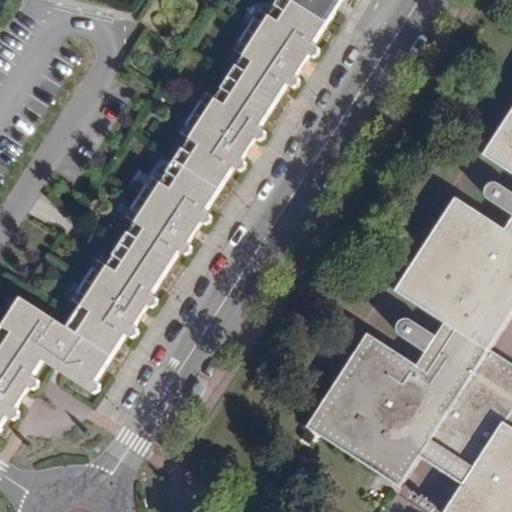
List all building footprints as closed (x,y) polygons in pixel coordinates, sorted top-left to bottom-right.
[(313,46),(328,23),(291,0),(278,0),(266,19),(256,12),(229,52),(240,59),(213,101),(204,95),(177,135),(187,141),(160,184),(151,177),(124,219),(134,225),(106,268),(96,262),(70,303),(80,309),(66,330),(20,300),(0,330),(0,426),(6,416),(12,420),(19,415),(20,410),(14,406),(17,401),(11,397),(18,385),(25,389),(27,385),(33,389),(39,385),(39,378),(35,374),(43,360),(53,367),(57,360),(69,367),(65,374),(95,394),(100,393),(101,387),(95,384),(125,338),(131,341),(137,335),(137,330),(133,326),(136,321),(130,317),(138,304),(144,308),(146,304),(152,309),(157,305),(157,298),(153,296),(178,256),(184,258),(189,255),(190,247),(186,245),(189,240),(183,236),(190,224),(197,227),(199,224),(205,227),(212,225),(210,216),(207,213),(233,171),(238,173),(244,170),(243,162),(241,160),(244,155),(236,150),(244,138),(251,143),(254,139),(259,142),(264,139),(264,132),(260,128),(286,88),(290,92),(296,87),(297,79),(294,78),(297,72),(289,68),(296,56),(304,61),(307,56),(311,59),(317,55),(318,50),(313,46)] [(291,0),(328,23),(335,12),(327,7),(330,0),(340,0),(342,1),(342,0),(291,0)] [(335,12),(342,1),(340,0),(330,0),(327,7),(335,12)] [(300,67),(304,61),(296,56),(289,68),(297,72),(300,67)] [(491,202),(511,215),(511,226),(508,233),(459,200),(397,295),(428,315),(446,327),(437,340),(410,323),(403,324),(400,327),(398,331),(399,338),(427,356),(419,369),(369,337),(307,431),(402,493),(421,463),(463,490),(448,511),(511,511),(511,120),(486,159),(511,175),(511,193),(500,186),(495,187),(490,192),(489,197),(491,202)] [(247,149),(251,143),(244,138),(236,150),(244,155),(247,149)] [(193,234),(197,227),(190,224),(183,236),(189,240),(193,234)] [(140,314),(144,308),(138,304),(130,317),(136,321),(140,314)] [(58,370),(65,374),(69,367),(57,360),(53,367),(58,370)] [(21,396),(25,389),(18,385),(11,397),(17,401),(21,396)]
